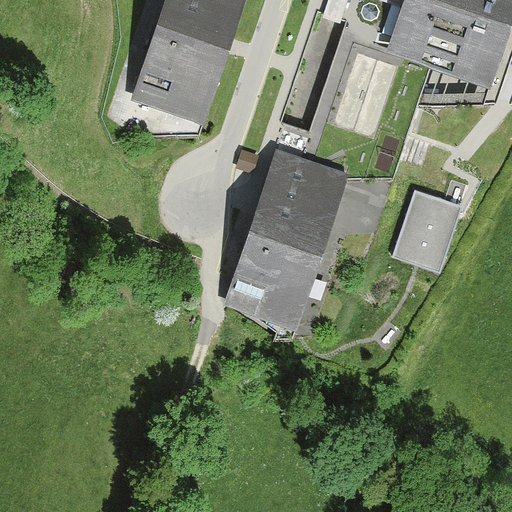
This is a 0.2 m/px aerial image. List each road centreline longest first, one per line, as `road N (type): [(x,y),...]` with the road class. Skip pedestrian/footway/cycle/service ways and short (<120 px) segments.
road 1 (track): [(161,511),(208,317),(209,260),(194,209)]
road 2 (residential): [(281,0),(226,164),(194,209)]
